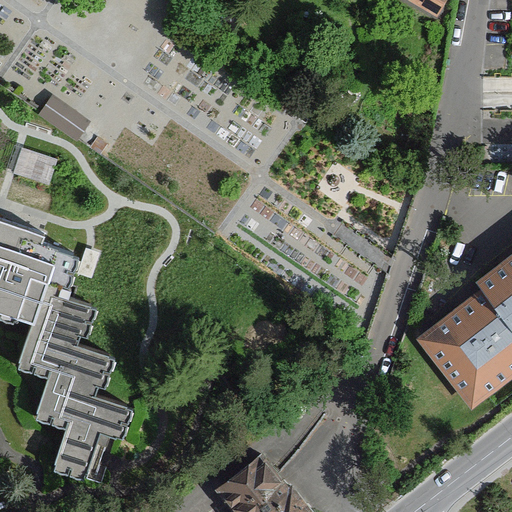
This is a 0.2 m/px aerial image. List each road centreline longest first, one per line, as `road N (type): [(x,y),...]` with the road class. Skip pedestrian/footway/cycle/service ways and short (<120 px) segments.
road 1 (residential): [(476,0),(456,130),(343,438),(339,473)]
road 2 (primary): [(414,511),(511,436)]
